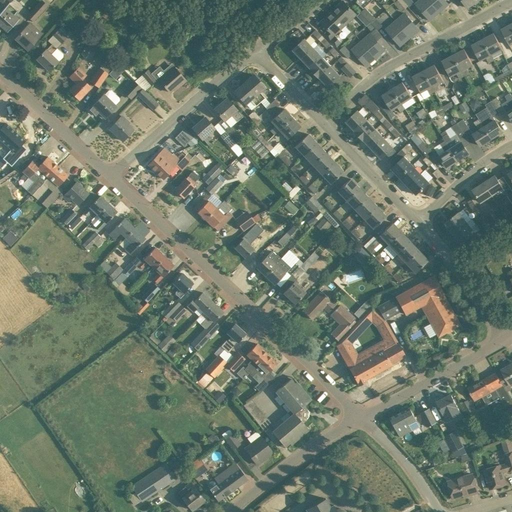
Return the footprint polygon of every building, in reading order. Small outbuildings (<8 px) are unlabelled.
[(42,0),(41,0),(27,15),(33,21),(48,5),(42,0)] [(397,0),(395,3),(402,11),(408,6),(402,0),(397,0)] [(428,0),(420,0),(416,4),(430,21),(439,12),(440,12),(428,0)] [(445,0),(428,0),(440,12),(449,4),(445,0)] [(343,1),(333,11),(345,24),(355,14),(343,1)] [(17,11),(9,3),(0,12),(0,25),(7,32),(18,19),(13,15),(17,11)] [(361,12),(364,15),(371,22),(371,23),(376,18),(365,7),(361,12)] [(108,20),(111,14),(105,10),(101,15),(108,20)] [(337,46),(342,42),(334,34),(345,24),(333,11),(321,22),(329,30),(324,33),(337,46)] [(405,14),(396,22),(410,38),(420,30),(405,14)] [(376,18),(371,23),(376,28),(381,24),(376,18)] [(27,50),(42,34),(30,22),(15,39),(27,50)] [(372,31),(376,28),(371,23),(371,22),(367,26),(372,31)] [(396,22),(387,30),(401,46),(410,38),(396,22)] [(511,23),(501,29),(509,44),(511,42),(511,23)] [(49,71),(53,67),(62,57),(63,53),(57,48),(67,36),(65,34),(69,30),(63,24),(52,36),(55,39),(37,59),(49,71)] [(376,28),(372,31),(371,33),(377,40),(382,35),(378,30),(376,28)] [(313,33),(318,39),(322,36),(316,29),(313,33)] [(355,35),(351,31),(349,33),(347,36),(350,39),(355,35)] [(371,33),(362,41),(376,58),(385,50),(377,40),(371,33)] [(483,39),(491,54),(502,48),(494,33),(483,39)] [(321,42),(327,48),(331,45),(325,38),(321,42)] [(303,59),(307,56),(314,49),(318,45),(314,41),(310,45),(305,39),(294,50),(303,59)] [(479,60),(485,57),(488,63),(494,60),(491,54),(483,39),(472,45),(479,60)] [(362,41),(352,50),(366,66),(376,58),(379,61),(378,61),(379,62),(379,61),(376,58),(362,41)] [(82,52),(86,57),(92,56),(95,51),(91,45),(84,46),(82,52)] [(340,50),(348,58),(353,54),(344,45),(340,50)] [(330,51),(336,57),(339,53),(333,47),(330,51)] [(303,59),(312,68),(323,57),(314,49),(307,56),(303,59)] [(453,55),(464,76),(470,73),(467,67),(472,64),(465,49),(453,55)] [(124,68),(131,60),(125,55),(118,62),(124,68)] [(459,78),(464,76),(453,55),(442,61),(449,76),(456,72),(459,78)] [(345,71),(350,77),(356,71),(349,64),(347,62),(342,56),(338,59),(344,65),(341,68),(345,71)] [(323,57),(312,68),(320,77),(331,66),(323,57)] [(440,89),(437,84),(443,80),(435,64),(424,71),(435,92),(440,89)] [(114,68),(121,73),(123,70),(117,65),(114,68)] [(158,78),(163,84),(169,92),(178,84),(180,86),(186,80),(173,65),(158,78)] [(329,86),(340,76),(331,66),(320,77),(329,86)] [(100,68),(90,81),(99,87),(108,73),(100,68)] [(504,79),(511,73),(510,69),(501,74),(504,79)] [(157,81),(148,70),(137,79),(135,81),(134,80),(134,81),(142,88),(145,91),(157,81)] [(70,90),(79,99),(90,86),(81,78),(82,77),(76,71),(70,77),(77,83),(70,90)] [(421,92),(427,89),(430,94),(435,92),(424,71),(412,77),(421,92)] [(504,79),(501,74),(494,78),(497,82),(504,79)] [(254,75),(244,83),(261,101),(264,97),(259,91),(265,87),(254,75)] [(142,88),(134,81),(124,92),(131,98),(141,87),(142,88)] [(392,89),(395,93),(405,109),(406,109),(402,104),(411,98),(403,82),(392,89)] [(234,91),(238,95),(246,104),(250,100),(255,105),(261,101),(244,83),(234,91)] [(481,85),(472,90),(475,94),(483,90),(481,85)] [(138,95),(146,103),(153,110),(158,104),(145,91),(142,88),(143,89),(138,95)] [(392,111),(398,107),(401,112),(405,109),(395,93),(392,89),(382,95),(392,111)] [(104,117),(105,118),(116,106),(115,105),(119,100),(119,98),(111,90),(109,90),(104,95),(104,94),(89,109),(96,115),(97,114),(103,119),(104,117)] [(475,94),(472,90),(465,94),(467,98),(475,94)] [(505,109),(507,113),(511,120),(511,96),(509,93),(505,96),(507,100),(502,104),(505,109)] [(497,97),(491,101),(499,113),(505,109),(502,104),(497,97)] [(214,109),(225,121),(231,115),(237,121),(243,116),(227,98),(214,109)] [(271,112),(272,111),(280,104),(275,99),(266,107),(271,112)] [(380,108),(378,106),(371,99),(366,104),(374,114),(378,110),(380,108)] [(445,111),(454,106),(451,101),(443,106),(445,111)] [(470,108),(466,101),(458,105),(462,113),(470,108)] [(479,119),(489,134),(491,139),(503,131),(493,117),(499,113),(491,101),(485,105),(487,107),(476,114),(479,119)] [(445,111),(443,106),(435,111),(438,115),(445,111)] [(270,131),(274,134),(292,117),(284,108),(271,121),(276,125),(270,131)] [(424,108),(416,112),(420,119),(427,114),(424,108)] [(257,124),(262,120),(254,110),(248,115),(257,124)] [(374,114),(380,120),(383,116),(378,110),(374,114)] [(356,131),(359,127),(367,120),(358,111),(347,121),(356,131)] [(129,122),(122,115),(110,128),(123,141),(133,130),(128,124),(129,122)] [(208,133),(214,128),(205,117),(192,128),(196,132),(207,145),(213,140),(208,133)] [(274,134),(280,129),(288,138),(300,126),(292,117),(274,134)] [(392,126),(386,119),(383,122),(389,129),(392,126)] [(423,119),(422,120),(416,125),(419,130),(427,123),(423,119)] [(457,123),(465,135),(471,132),(463,119),(457,123)] [(480,131),(474,134),(481,146),(491,139),(489,134),(479,119),(474,122),(480,131)] [(367,120),(359,127),(356,131),(364,140),(375,129),(367,120)] [(0,138),(15,152),(25,141),(5,123),(0,128),(0,138)] [(443,136),(455,156),(458,160),(469,153),(460,139),(465,135),(457,123),(453,125),(451,127),(456,134),(451,137),(448,133),(443,136)] [(419,130),(416,125),(409,131),(413,135),(416,132),(419,130)] [(231,126),(225,131),(236,143),(241,139),(241,138),(231,126)] [(175,138),(183,146),(187,142),(191,146),(199,142),(192,136),(184,128),(175,138)] [(397,138),(401,135),(395,128),(391,132),(397,138)] [(375,129),(364,140),(373,148),(384,138),(375,129)] [(231,147),(236,143),(225,131),(221,135),(220,135),(220,136),(230,148),(231,147)] [(427,156),(433,163),(433,162),(429,158),(435,153),(416,132),(413,135),(411,137),(427,156)] [(263,145),(267,141),(261,134),(257,138),(263,145)] [(295,145),(305,155),(317,143),(308,134),(295,145)] [(458,160),(455,156),(443,136),(446,141),(441,144),(445,151),(439,155),(447,167),(458,160)] [(373,148),(382,158),(392,147),(384,138),(373,148)] [(263,145),(269,150),(273,147),(267,141),(263,145)] [(305,155),(313,164),(326,152),(317,143),(305,155)] [(402,149),(407,153),(412,148),(408,144),(402,149)] [(148,165),(156,172),(172,155),(164,148),(148,165)] [(277,154),(281,159),(285,155),(287,153),(283,149),(279,153),(277,154)] [(199,152),(196,156),(201,161),(206,159),(199,152)] [(322,173),(331,165),(334,162),(326,152),(313,164),(322,173)] [(173,154),(172,155),(156,172),(163,179),(176,165),(182,170),(188,164),(189,165),(202,161),(195,154),(190,160),(185,156),(180,161),(173,154)] [(281,159),(288,165),(291,162),(285,155),(281,159)] [(27,189),(32,194),(36,190),(37,188),(39,187),(54,169),(58,165),(47,156),(40,165),(33,159),(22,171),(29,177),(33,173),(39,178),(35,182),(34,181),(27,189)] [(391,168),(400,177),(413,165),(404,156),(391,168)] [(429,166),(433,163),(427,156),(423,160),(429,166)] [(334,162),(331,165),(322,173),(327,178),(331,183),(343,171),(334,162)] [(239,171),(231,164),(226,169),(234,176),(239,171)] [(33,193),(33,194),(35,192),(39,195),(47,186),(52,191),(68,175),(58,165),(54,169),(39,187),(38,189),(37,188),(36,190),(33,193)] [(213,178),(221,169),(216,165),(208,174),(213,178)] [(291,168),(297,175),(301,171),(294,165),(291,168)] [(413,165),(400,177),(408,186),(421,173),(413,165)] [(443,174),(438,169),(433,173),(438,178),(439,178),(438,178),(442,175),(443,174)] [(193,170),(189,174),(174,189),(183,198),(195,186),(193,184),(199,177),(193,170)] [(22,183),(27,175),(22,173),(18,181),(22,183)] [(220,173),(216,177),(206,188),(211,193),(225,178),(220,173)] [(421,173),(408,186),(417,195),(430,182),(421,173)] [(299,177),(306,184),(309,180),(303,174),(299,177)] [(484,183),(487,187),(498,204),(503,201),(502,199),(507,196),(511,203),(511,202),(511,190),(508,184),(503,187),(495,176),(484,183)] [(350,178),(347,182),(338,190),(347,200),(359,188),(350,178)] [(71,198),(78,204),(88,193),(76,182),(63,196),(68,201),(71,198)] [(498,204),(487,187),(484,183),(473,190),(480,201),(487,197),(493,207),(498,204)] [(314,194),(318,190),(317,188),(312,184),(308,187),(314,194)] [(359,188),(347,200),(356,209),(368,197),(359,188)] [(109,203),(100,195),(85,212),(88,214),(93,209),(98,214),(109,203)] [(224,200),(217,208),(205,196),(194,208),(198,211),(198,212),(206,219),(224,200)] [(315,212),(321,205),(312,196),(306,203),(315,212)] [(368,197),(356,209),(365,218),(377,207),(368,197)] [(224,200),(206,219),(213,227),(214,227),(218,231),(231,214),(228,211),(232,208),(224,200)] [(324,204),(330,210),(334,207),(327,200),(324,204)] [(474,201),(469,204),(474,211),(478,209),(474,201)] [(109,203),(98,214),(103,219),(96,226),(100,230),(117,211),(109,203)] [(299,208),(295,205),(290,210),(294,214),(299,208)] [(377,207),(365,218),(374,228),(386,216),(377,207)] [(62,220),(59,222),(64,227),(66,226),(66,225),(76,213),(72,209),(61,219),(62,220)] [(343,216),(336,209),(333,213),(339,220),(343,216)] [(339,224),(326,211),(322,215),(335,228),(339,224)] [(453,233),(467,222),(459,212),(445,223),(453,233)] [(495,237),(503,232),(499,226),(490,212),(483,216),(488,224),(495,237)] [(77,229),(74,226),(82,219),(76,213),(66,225),(66,226),(73,233),(77,229)] [(305,219),(308,224),(310,227),(317,221),(316,219),(312,213),(305,219)] [(243,231),(256,222),(251,216),(239,225),(243,231)] [(488,224),(483,216),(479,218),(484,226),(488,224)] [(124,218),(109,233),(115,239),(121,233),(125,237),(119,243),(120,244),(135,228),(124,218)] [(327,229),(331,224),(324,218),(317,225),(323,230),(326,228),(327,229)] [(342,222),(348,229),(352,226),(346,219),(342,222)] [(461,244),(475,232),(467,222),(453,233),(461,244)] [(389,244),(401,232),(392,223),(380,235),(389,244)] [(145,238),(135,228),(120,244),(131,254),(145,238)] [(259,233),(253,228),(235,247),(246,258),(254,249),(248,244),(259,233)] [(357,238),(361,235),(354,228),(351,231),(357,238)] [(89,247),(100,236),(96,231),(85,242),(89,247)] [(282,245),(290,236),(286,232),(278,241),(282,245)] [(410,241),(401,232),(389,244),(398,253),(410,241)] [(14,242),(7,234),(3,238),(10,246),(14,242)] [(508,245),(504,237),(501,239),(502,240),(494,244),(499,255),(510,250),(508,245)] [(366,248),(372,254),(376,251),(374,248),(379,243),(375,239),(366,248)] [(410,241),(398,253),(406,262),(419,251),(410,241)] [(362,262),(369,256),(359,245),(352,252),(362,262)] [(148,262),(153,268),(161,260),(164,256),(155,247),(138,264),(143,268),(148,262)] [(272,250),(267,256),(266,256),(256,267),(265,275),(268,272),(281,258),(272,250)] [(281,258),(268,272),(265,275),(274,284),(285,273),(287,272),(291,276),(300,266),(303,263),(289,250),(281,258)] [(419,251),(406,262),(416,272),(428,260),(419,251)] [(379,254),(375,257),(381,264),(385,260),(379,254)] [(154,278),(158,282),(174,265),(164,256),(161,260),(153,268),(159,273),(154,278)] [(354,266),(357,260),(349,257),(347,263),(354,266)] [(104,260),(100,264),(99,265),(103,269),(106,272),(107,271),(111,267),(104,260)] [(305,260),(303,263),(300,266),(304,270),(310,265),(305,260)] [(123,271),(124,270),(116,262),(111,267),(107,271),(115,279),(123,271)] [(131,262),(124,270),(123,271),(127,275),(136,267),(131,262)] [(384,267),(388,272),(390,273),(394,270),(387,263),(384,267)] [(299,286),(310,275),(304,270),(300,266),(291,276),(282,286),(286,290),(283,293),(295,304),(305,292),(299,286)] [(122,282),(127,277),(122,272),(114,280),(120,285),(122,282)] [(396,272),(395,273),(392,276),(399,283),(402,279),(396,272)] [(182,273),(173,282),(179,288),(175,292),(181,298),(185,293),(184,292),(193,283),(182,273)] [(434,275),(396,296),(405,313),(421,305),(438,337),(460,325),(443,293),(444,293),(434,275)] [(159,289),(155,284),(147,291),(152,296),(159,289)] [(121,292),(123,294),(125,296),(130,291),(126,287),(121,292)] [(147,301),(152,296),(147,291),(142,296),(147,301)] [(339,342),(356,322),(355,319),(339,304),(337,307),(320,291),(302,310),(312,319),(324,307),(331,314),(330,314),(340,324),(331,334),(337,340),(337,339),(339,341),(339,342)] [(188,306),(194,311),(199,316),(213,302),(202,292),(194,301),(193,301),(188,306)] [(163,313),(167,318),(164,321),(165,321),(181,305),(176,300),(163,313)] [(213,302),(199,316),(196,320),(202,325),(209,318),(213,322),(214,321),(223,311),(213,302)] [(187,310),(181,305),(165,321),(171,327),(187,310)] [(385,319),(371,307),(364,314),(372,322),(377,327),(385,319)] [(205,328),(194,340),(201,346),(212,335),(220,326),(214,321),(213,322),(206,329),(205,328)] [(235,323),(227,332),(231,336),(227,341),(226,340),(221,346),(228,352),(233,346),(232,346),(237,341),(238,342),(246,333),(235,323)] [(398,343),(393,334),(379,342),(384,351),(349,369),(358,385),(359,386),(367,381),(366,380),(366,381),(365,379),(391,364),(391,363),(405,355),(398,343)] [(159,342),(157,345),(164,351),(170,343),(163,337),(159,342)] [(239,374),(244,378),(249,372),(267,353),(257,343),(246,354),(251,359),(247,363),(248,365),(239,374)] [(171,349),(167,353),(171,357),(175,353),(171,349)] [(277,363),(267,353),(249,372),(258,381),(265,373),(267,374),(277,363)] [(237,354),(228,363),(233,367),(242,359),(237,354)] [(206,370),(214,377),(227,363),(219,355),(206,370)] [(503,373),(498,376),(504,386),(504,387),(509,384),(510,385),(511,383),(511,363),(501,369),(503,373)] [(207,372),(202,377),(208,383),(213,378),(207,372)] [(468,388),(475,400),(482,396),(486,404),(500,397),(505,407),(511,402),(511,401),(504,387),(504,386),(498,376),(496,372),(468,388)] [(286,448),(308,429),(307,427),(303,423),(307,419),(305,417),(307,416),(307,412),(306,410),(308,409),(304,405),(311,399),(307,394),(292,377),(275,391),(293,412),(293,414),(272,431),(269,428),(273,425),(252,399),(243,405),(272,441),(277,437),(286,448)] [(260,392),(266,386),(269,383),(263,378),(255,387),(260,392)] [(219,403),(225,396),(219,390),(213,397),(219,403)] [(439,401),(437,401),(446,420),(460,413),(451,394),(443,398),(443,397),(438,399),(439,401)] [(468,399),(464,401),(461,402),(470,420),(477,416),(468,399)] [(511,404),(501,412),(509,425),(511,423),(511,404)] [(390,418),(393,422),(400,436),(412,430),(420,426),(417,420),(410,407),(390,418)] [(429,408),(421,413),(428,426),(436,422),(429,408)] [(456,430),(445,436),(446,438),(451,448),(455,456),(463,452),(461,448),(465,445),(456,430)] [(250,443),(244,447),(257,464),(273,453),(257,431),(247,438),(250,443)] [(241,443),(232,433),(225,439),(233,449),(241,443)] [(209,447),(218,439),(217,437),(215,438),(212,434),(204,440),(208,444),(209,447)] [(451,448),(446,438),(438,442),(443,453),(451,448)] [(511,444),(510,438),(501,441),(503,446),(511,444)] [(511,470),(511,450),(505,453),(505,455),(507,463),(500,466),(485,470),(490,489),(506,484),(502,472),(509,470),(509,471),(511,470)] [(464,461),(475,458),(473,452),(462,456),(464,461)] [(203,463),(199,457),(187,467),(191,472),(203,463)] [(220,482),(210,489),(218,501),(248,479),(236,462),(216,477),(220,482)] [(196,477),(207,468),(204,464),(193,473),(196,477)] [(133,485),(137,491),(129,496),(134,505),(169,482),(160,468),(133,485)] [(451,491),(453,498),(467,493),(468,495),(478,492),(474,473),(448,481),(448,482),(444,483),(443,485),(444,491),(447,492),(451,491)] [(178,493),(183,498),(192,510),(204,500),(191,483),(178,493)] [(345,511),(346,511),(345,510),(344,510),(342,509),(341,509),(340,509),(339,509),(338,509),(336,509),(334,505),(330,507),(325,498),(306,508),(307,511),(345,511)]
